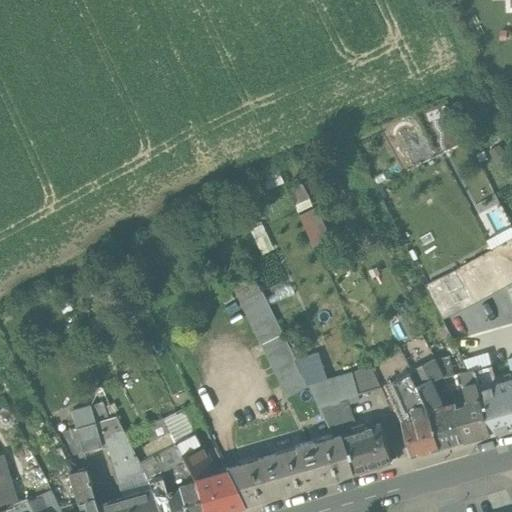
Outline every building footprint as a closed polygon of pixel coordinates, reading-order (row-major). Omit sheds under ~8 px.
[(511,239),(424,281),(442,318),(511,284),(511,239)] [(307,386),(260,291),(239,301),(285,396),(307,386)] [(478,383),(492,433),(511,426),(511,372),(495,377),(492,366),(475,372),(478,383)] [(474,370),(459,374),(463,387),(478,383),(475,372),(474,370)] [(410,372),(397,378),(404,392),(417,385),(410,372)] [(351,373),(307,386),(316,406),(357,394),(351,373)] [(434,392),(428,380),(417,385),(423,398),(434,392)] [(478,383),(463,387),(466,399),(463,407),(456,409),(465,440),(492,433),(478,383)] [(423,398),(417,385),(404,392),(412,408),(415,417),(402,421),(412,455),(440,447),(430,413),(423,398)] [(455,405),(441,409),(439,402),(434,392),(423,398),(430,413),(440,447),(465,440),(456,409),(455,405)] [(90,404),(71,409),(75,426),(61,430),(64,442),(70,452),(100,444),(94,421),(90,404)] [(138,461),(114,415),(94,421),(100,444),(107,443),(113,465),(119,463),(123,477),(143,472),(138,461)] [(380,423),(338,435),(349,473),(391,461),(380,423)] [(226,472),(211,476),(210,471),(212,469),(194,433),(174,443),(193,481),(201,511),(214,511),(242,504),(226,472)] [(312,440),(293,445),(294,447),(267,455),(278,494),(349,473),(338,435),(312,442),(312,440)] [(193,481),(174,443),(138,461),(143,472),(147,479),(166,467),(168,475),(160,477),(165,494),(178,490),(177,485),(193,481)] [(267,455),(224,468),(226,472),(242,504),(278,494),(267,455)] [(14,503),(2,459),(0,457),(0,511),(12,511),(11,508),(14,503)] [(94,511),(93,506),(82,468),(68,472),(77,505),(82,503),(85,510),(78,511),(94,511)] [(201,511),(193,481),(177,485),(178,490),(165,494),(169,511),(201,511)] [(157,511),(151,490),(125,497),(129,511),(157,511)] [(45,511),(38,497),(27,503),(31,511),(45,511)] [(129,511),(125,497),(93,506),(94,511),(129,511)]
